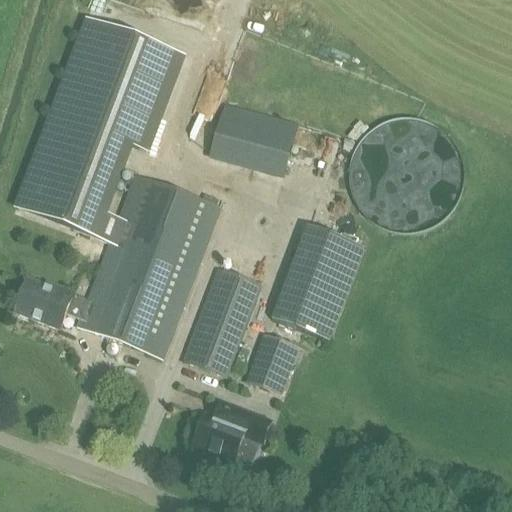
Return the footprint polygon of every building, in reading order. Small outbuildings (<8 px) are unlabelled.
[(137,180),(120,223),(109,218),(135,150),(150,157),(187,59),(86,21),(14,211),(111,248),(90,304),(84,318),(79,330),(164,363),(221,212),(137,180)] [(205,88),(199,86),(192,104),(213,113),(228,77),(212,70),(205,88)] [(241,131),(291,142),(295,124),(245,113),(241,131)] [(284,172),(291,145),(215,126),(208,153),(284,172)] [(336,151),(340,140),(325,135),(321,146),(336,151)] [(360,193),(417,234),(444,197),(430,188),(434,182),(425,176),(410,197),(375,172),(360,193)] [(311,223),(278,314),(335,334),(368,243),(311,223)] [(228,382),(263,290),(220,274),(185,366),(228,382)] [(28,283),(15,317),(61,333),(69,312),(84,318),(90,304),(74,298),(75,296),(46,286),(45,289),(28,283)] [(299,368),(304,355),(298,352),(268,341),(250,388),(280,399),(292,366),(299,368)] [(264,447),(272,427),(222,408),(216,423),(206,420),(195,450),(236,465),(246,440),(264,447)]
